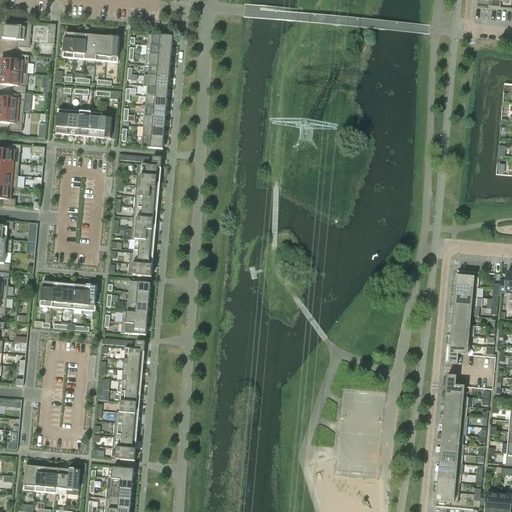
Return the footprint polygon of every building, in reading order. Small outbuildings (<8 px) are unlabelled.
[(485,0),(485,1),(488,1),(488,7),(500,8),(501,2),(508,3),(508,0),(485,0)] [(30,49),(32,25),(32,23),(11,22),(10,28),(4,27),(2,40),(17,41),(17,48),(30,49)] [(56,26),(49,25),(48,44),(54,45),(56,26)] [(65,34),(62,59),(74,60),(76,35),(65,34)] [(87,36),(76,35),(74,60),(84,61),(87,36)] [(148,35),(147,46),(172,48),(173,38),(148,35)] [(97,37),(87,36),(84,61),(95,62),(97,37)] [(108,38),(97,37),(95,62),(106,63),(108,38)] [(120,39),(108,38),(106,63),(117,64),(120,39)] [(172,48),(147,46),(146,56),(171,59),(172,48)] [(0,72),(27,75),(29,56),(16,55),(15,62),(1,60),(0,66),(0,72)] [(171,59),(146,56),(145,66),(170,69),(171,59)] [(170,69),(145,66),(145,67),(149,68),(148,76),(144,76),(144,77),(169,79),(170,69)] [(26,94),(27,75),(0,72),(0,85),(13,87),(13,93),(26,94)] [(169,79),(144,77),(143,87),(168,89),(169,79)] [(168,89),(143,87),(143,88),(147,88),(146,97),(167,99),(168,89)] [(0,110),(24,113),(26,94),(13,93),(12,99),(0,98),(0,110)] [(167,99),(146,97),(145,107),(141,106),(141,107),(167,109),(167,99)] [(167,109),(141,107),(140,117),(166,119),(167,109)] [(22,132),(24,113),(0,110),(0,123),(10,125),(9,131),(22,132)] [(55,135),(67,136),(69,111),(58,110),(55,135)] [(80,112),(69,111),(67,136),(78,137),(80,112)] [(91,113),(80,112),(78,137),(88,138),(91,113)] [(101,114),(91,113),(88,138),(99,139),(101,114)] [(117,128),(117,120),(102,119),(102,114),(101,114),(99,139),(111,140),(112,127),(117,128)] [(166,119),(140,117),(140,118),(144,118),(143,128),(165,130),(166,119)] [(165,130),(143,128),(142,138),(164,140),(165,130)] [(164,140),(142,138),(141,149),(163,151),(164,140)] [(8,145),(7,152),(0,150),(0,163),(19,165),(21,146),(8,145)] [(44,156),(44,148),(32,147),(31,154),(44,156)] [(151,278),(157,210),(162,159),(152,158),(152,164),(157,164),(157,167),(138,165),(131,241),(135,241),(134,251),(132,251),(132,254),(130,254),(128,276),(151,278)] [(0,175),(18,177),(19,165),(0,163),(0,175)] [(18,177),(0,175),(0,187),(13,188),(17,189),(18,177)] [(11,200),(13,188),(0,187),(0,199),(3,200),(2,207),(15,208),(16,200),(11,200)] [(13,230),(14,223),(1,221),(0,228),(0,227),(0,240),(6,241),(6,240),(7,230),(13,230)] [(11,254),(12,241),(6,240),(6,241),(0,240),(0,252),(5,253),(11,254)] [(4,264),(5,253),(0,252),(0,271),(9,272),(10,265),(4,264)] [(0,297),(7,298),(9,274),(0,273),(0,297)] [(499,285),(499,290),(499,294),(510,295),(509,302),(511,301),(511,273),(507,273),(506,281),(500,281),(499,285)] [(456,277),(455,287),(477,289),(478,279),(465,278),(465,275),(459,275),(459,277),(456,277)] [(54,284),(42,283),(40,307),(51,308),(54,284)] [(151,285),(129,283),(128,293),(150,295),(151,285)] [(64,285),(54,284),(51,308),(62,309),(64,285)] [(75,286),(64,285),(62,309),(73,310),(75,286)] [(86,287),(75,286),(73,310),(83,311),(86,287)] [(97,288),(86,287),(83,311),(95,312),(97,288)] [(455,287),(454,296),(476,298),(477,289),(455,287)] [(150,295),(128,293),(127,304),(149,305),(150,295)] [(454,296),(453,306),(476,308),(476,298),(454,296)] [(149,305),(127,304),(127,313),(123,313),(122,313),(148,316),(149,305)] [(453,306),(453,316),(470,317),(478,318),(479,308),(476,308),(453,306)] [(148,316),(122,313),(122,323),(147,326),(148,316)] [(453,316),(452,325),(474,327),(470,326),(470,317),(453,316)] [(147,326),(122,323),(121,334),(146,337),(147,326)] [(452,325),(451,335),(473,337),(474,327),(452,325)] [(451,335),(450,345),(468,346),(469,337),(473,338),(473,337),(451,335)] [(135,462),(145,351),(145,343),(132,342),(131,348),(141,349),(141,351),(125,349),(122,381),(118,381),(117,393),(121,393),(120,403),(119,413),(115,413),(111,460),(135,462)] [(450,345),(448,364),(457,365),(458,355),(467,356),(468,346),(450,345)] [(447,377),(445,396),(467,398),(463,397),(464,388),(455,387),(456,377),(447,377)] [(98,400),(98,401),(108,402),(109,391),(104,391),(99,391),(98,397),(98,400)] [(445,396),(444,406),(466,408),(467,398),(445,396)] [(444,406),(443,415),(466,417),(466,408),(444,406)] [(443,415),(443,425),(461,427),(467,427),(467,418),(466,417),(443,415)] [(443,425),(442,435),(464,437),(466,437),(467,427),(461,427),(443,425)] [(442,435),(441,444),(463,446),(464,437),(442,435)] [(8,443),(7,451),(16,451),(16,444),(10,443),(8,443)] [(441,444),(440,454),(462,456),(463,446),(441,444)] [(440,454),(439,463),(461,465),(462,456),(440,454)] [(439,463),(438,473),(460,475),(462,475),(462,465),(461,465),(439,463)] [(24,482),(23,491),(35,492),(37,468),(25,467),(25,476),(24,482)] [(37,468),(35,492),(45,493),(48,469),(37,468)] [(108,468),(107,479),(133,481),(133,476),(133,474),(134,470),(108,468)] [(48,469),(45,493),(56,494),(58,470),(48,469)] [(58,470),(56,494),(67,495),(69,471),(58,470)] [(69,471),(67,495),(78,496),(80,480),(80,474),(80,472),(69,471)] [(438,473),(437,483),(459,485),(460,475),(438,473)] [(107,479),(107,480),(111,480),(111,489),(132,491),(132,486),(133,484),(133,481),(107,479)] [(437,483),(436,492),(459,494),(459,485),(437,483)] [(106,499),(131,502),(131,496),(132,494),(132,491),(111,489),(110,499),(106,499)] [(436,492),(436,502),(438,502),(438,505),(444,505),(445,503),(458,504),(459,494),(436,492)] [(497,511),(499,495),(484,493),(480,493),(480,496),(480,502),(479,506),(486,507),(485,511),(497,511)] [(511,495),(499,495),(497,511),(509,511),(509,509),(511,509),(511,495)] [(106,499),(105,509),(130,511),(131,507),(131,505),(131,502),(106,499)]
